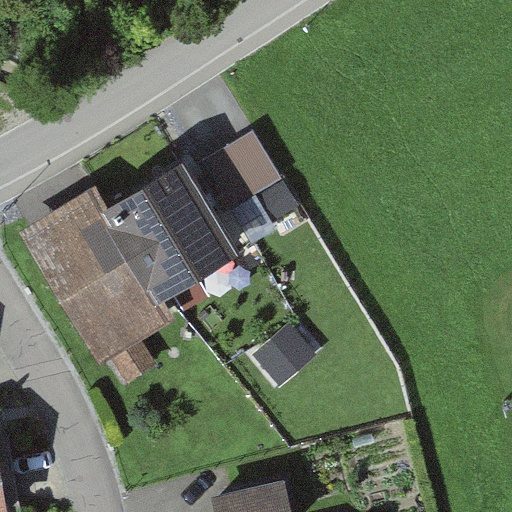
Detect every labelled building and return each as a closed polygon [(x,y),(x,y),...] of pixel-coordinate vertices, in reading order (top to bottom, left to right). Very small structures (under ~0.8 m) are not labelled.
[(283,175),(253,128),(206,157),(233,206),(283,175)] [(96,180),(20,224),(102,357),(112,352),(128,378),(157,359),(141,334),(170,317),(157,291),(239,239),(186,149),(105,197),(96,180)] [(284,177),(258,193),(274,219),(300,202),(284,177)] [(11,511),(0,441),(0,511),(11,511)] [(295,511),(286,473),(214,489),(218,511),(295,511)]
